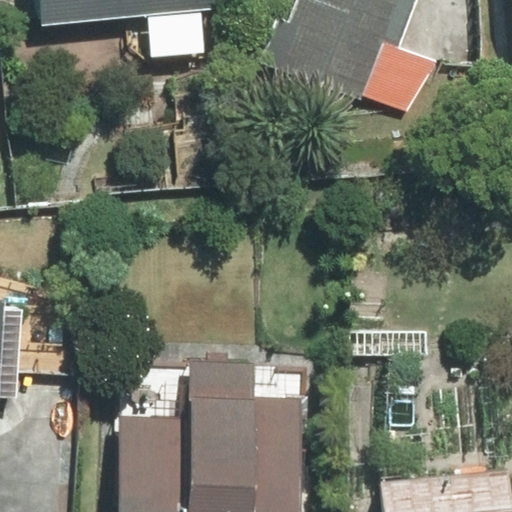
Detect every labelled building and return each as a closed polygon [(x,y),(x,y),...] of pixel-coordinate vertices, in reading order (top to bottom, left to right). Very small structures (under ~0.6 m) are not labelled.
[(33,0),(36,23),(209,7),(208,0),(33,0)] [(257,61),(357,98),(360,93),(405,111),(434,61),(395,47),(412,0),(289,0),(282,20),(273,17),(257,61)] [(0,395),(10,395),(14,307),(0,305),(0,395)] [(290,511),(297,395),(245,392),(246,364),(188,360),(185,416),(118,414),(112,511),(290,511)] [(505,511),(501,464),(369,476),(373,511),(505,511)]
